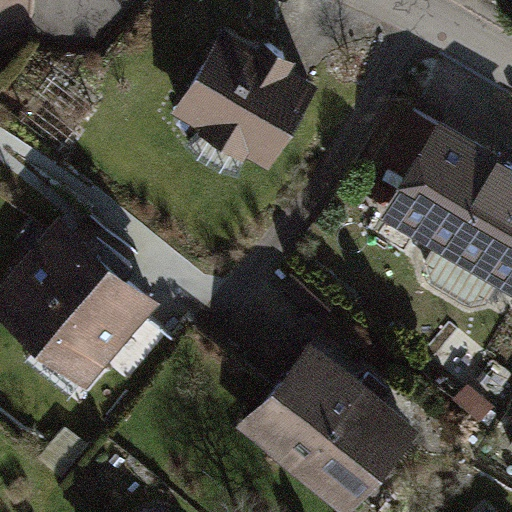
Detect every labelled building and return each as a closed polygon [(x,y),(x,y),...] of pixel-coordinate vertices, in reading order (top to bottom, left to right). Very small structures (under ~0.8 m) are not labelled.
[(313,72),(218,17),(168,104),(263,159),(313,72)] [(511,154),(433,108),(373,209),(511,291),(511,154)] [(152,291),(51,208),(0,269),(0,310),(81,377),(152,291)] [(416,418),(305,331),(234,421),(345,508),(416,418)] [(472,511),(490,511),(481,503),(472,511)]
